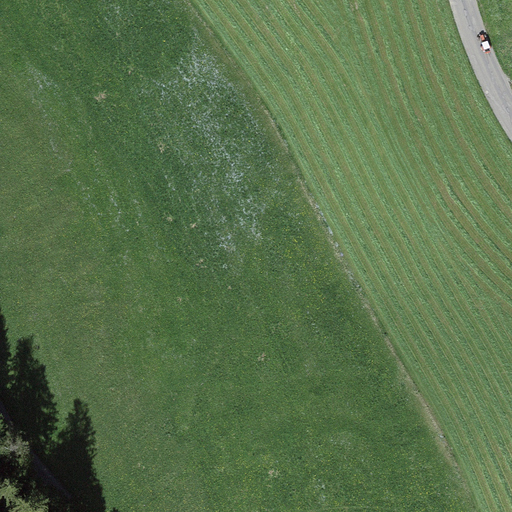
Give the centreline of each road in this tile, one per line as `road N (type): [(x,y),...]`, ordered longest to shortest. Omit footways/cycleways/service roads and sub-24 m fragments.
road 1 (unclassified): [(511,118),(462,0)]
road 2 (unclassified): [(0,414),(74,511)]
